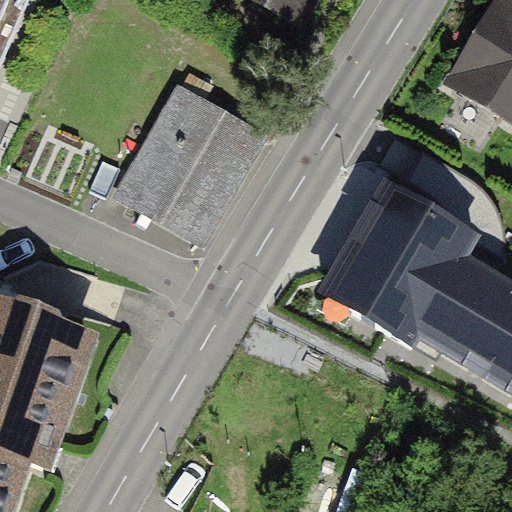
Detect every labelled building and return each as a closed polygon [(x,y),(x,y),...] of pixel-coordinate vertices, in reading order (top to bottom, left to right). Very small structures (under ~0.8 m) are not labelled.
[(0,0),(0,116),(2,118),(48,0),(0,0)] [(259,0),(303,25),(317,0),(259,0)] [(511,0),(458,94),(511,124),(511,0)] [(204,245),(263,138),(177,90),(117,196),(204,245)] [(414,338),(483,221),(399,173),(331,290),(414,338)] [(511,383),(511,268),(473,247),(423,333),(511,383)] [(0,511),(15,511),(31,467),(49,473),(94,340),(0,308),(0,511)]
